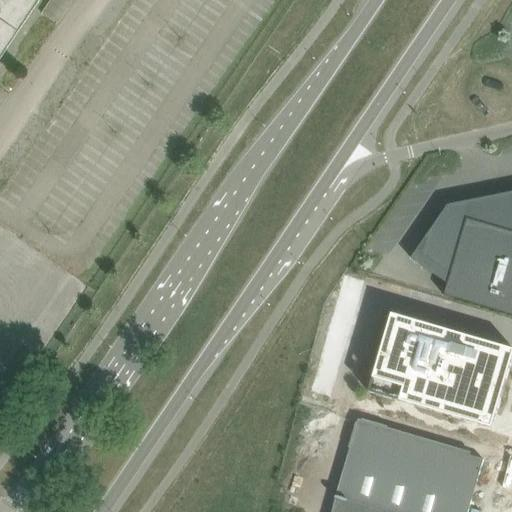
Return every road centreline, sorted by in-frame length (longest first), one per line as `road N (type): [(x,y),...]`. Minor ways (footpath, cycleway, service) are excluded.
road 1 (secondary): [(371,0),(26,511)]
road 2 (unknown): [(0,211),(54,248),(75,251),(241,0)]
road 3 (secondary): [(107,511),(323,196)]
road 4 (secondary): [(323,196),(452,0)]
road 5 (unclassified): [(323,196),(394,156),(511,130)]
